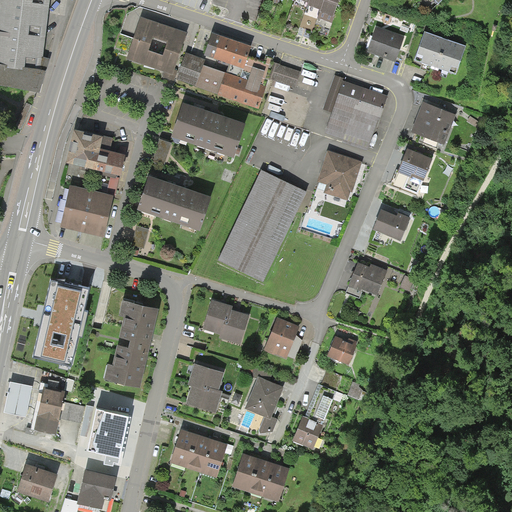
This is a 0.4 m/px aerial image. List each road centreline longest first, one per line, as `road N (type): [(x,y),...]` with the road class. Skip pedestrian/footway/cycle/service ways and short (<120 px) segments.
road 1 (residential): [(276,442),(321,332),(317,316),(404,108),(397,83),(341,64)]
road 2 (residential): [(20,240),(172,288),(174,311),(127,511)]
road 3 (track): [(511,133),(435,275),(410,342)]
road 4 (residential): [(151,0),(341,64)]
road 5 (track): [(410,342),(338,511)]
road 6 (primary): [(41,144),(91,0)]
